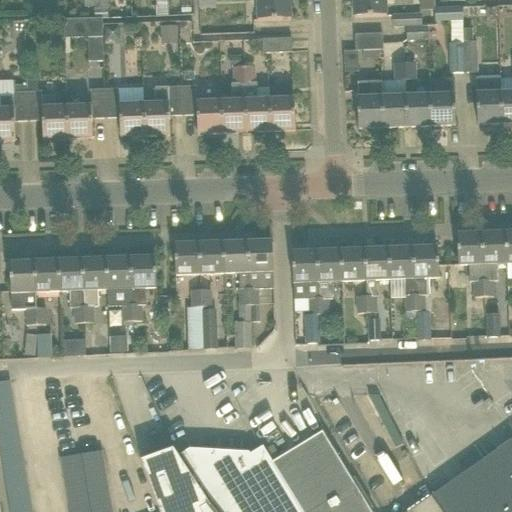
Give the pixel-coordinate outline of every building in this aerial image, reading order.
[(94,8),(93,0),(83,0),(83,8),(94,8)] [(93,0),(94,8),(94,19),(108,19),(108,10),(109,10),(108,0),(93,0)] [(169,15),(168,0),(156,0),(157,15),(169,15)] [(199,0),(200,10),(216,9),(215,0),(199,0)] [(290,0),(257,0),(258,22),(291,21),(290,0)] [(385,0),(353,0),(354,19),(387,17),(385,0)] [(434,0),(418,0),(419,11),(433,11),(433,9),(435,9),(434,0)] [(461,7),(435,9),(433,9),(433,11),(434,24),(462,22),(461,7)] [(405,28),(421,27),(421,15),(391,16),(392,29),(405,28)] [(104,62),(103,20),(65,21),(65,40),(89,39),(89,63),(104,62)] [(162,43),(179,43),(179,25),(162,25),(162,43)] [(421,27),(405,28),(406,42),(428,41),(427,27),(421,27)] [(359,73),(358,52),(363,52),(364,61),(382,60),(382,34),(355,35),(355,52),(344,52),(345,73),(359,73)] [(292,53),(292,39),(262,40),(262,54),(292,53)] [(462,44),(455,44),(448,44),(449,75),(463,75),(462,44)] [(462,44),(463,75),(477,75),(477,44),(462,44)] [(407,65),(406,82),(417,81),(417,64),(407,65)] [(406,82),(405,65),(394,65),(395,82),(406,82)] [(221,103),(222,135),(247,134),(244,69),(232,69),(232,86),(231,86),(231,102),(221,103)] [(247,134),(271,133),(270,101),(257,101),(257,84),(253,84),(253,69),(244,69),(247,134)] [(476,79),(478,126),(502,125),(501,94),(500,94),(500,78),(476,79)] [(431,128),(456,127),(455,80),(445,80),(445,96),(430,96),(431,128)] [(383,129),(382,98),(381,82),(357,83),(358,99),(357,99),(359,130),(383,129)] [(15,123),(29,122),(27,86),(14,86),(14,94),(14,98),(0,98),(0,99),(0,110),(0,109),(0,142),(15,142),(15,123)] [(43,141),(68,141),(67,107),(54,108),(54,97),(41,98),(41,92),(38,93),(37,86),(27,86),(29,122),(43,122),(43,141)] [(198,136),(222,135),(221,103),(197,103),(196,87),(182,88),(183,117),(197,116),(198,136)] [(267,96),(292,97),(293,88),(267,87),(267,96)] [(155,104),(144,105),(145,138),(170,137),(169,117),(183,117),(182,88),(155,89),(155,104)] [(67,107),(68,141),(93,140),(92,120),(106,120),(105,90),(91,91),(92,107),(67,107)] [(121,139),(145,138),(144,105),(118,106),(117,90),(105,90),(106,120),(120,119),(121,139)] [(502,125),(511,124),(511,93),(501,94),(502,125)] [(406,97),(407,128),(431,128),(430,96),(406,97)] [(383,129),(407,128),(406,97),(382,98),(383,129)] [(270,101),(271,133),(295,132),(294,100),(270,101)] [(506,234),(482,235),(484,299),(493,299),(493,283),(497,283),(496,265),(507,265),(506,234)] [(484,299),(482,235),(457,236),(459,267),(468,266),(469,284),(472,284),(473,300),(484,299)] [(274,289),(272,243),(248,244),(250,323),(251,323),(260,323),(259,290),(274,289)] [(248,244),(224,245),(225,276),(240,275),(240,291),(239,291),(240,324),(235,324),(236,350),(252,350),(251,323),(250,323),(248,244)] [(175,277),(200,276),(199,245),(175,246),(175,277)] [(224,245),(199,245),(200,276),(225,276),(224,245)] [(438,249),(414,250),(417,341),(430,341),(429,297),(428,297),(428,279),(439,279),(438,249)] [(404,280),(405,315),(402,315),(403,342),(417,341),(414,250),(390,251),(391,281),(404,280)] [(366,251),(341,252),(342,282),(367,281),(366,251)] [(367,281),(367,298),(368,315),(378,314),(377,297),(376,297),(376,281),(391,281),(390,251),(366,251),(367,281)] [(317,253),(319,316),(329,316),(329,301),(332,301),(332,283),(342,282),(341,252),(317,253)] [(293,254),(294,301),(308,301),(309,317),(319,316),(317,253),(293,254)] [(157,290),(156,259),(131,260),(134,324),(142,324),(141,307),(146,307),(145,290),(157,290)] [(131,260),(107,261),(108,291),(117,291),(118,308),(122,308),(122,324),(134,324),(131,260)] [(108,291),(107,261),(83,262),(85,325),(95,324),(94,309),(98,308),(97,292),(108,291)] [(83,262),(59,263),(60,293),(69,293),(70,310),(74,310),(74,325),(85,325),(83,262)] [(36,310),(35,294),(34,263),(10,264),(12,312),(25,311),(26,327),(37,327),(36,310)] [(60,293),(59,263),(34,263),(35,294),(60,293)] [(212,291),(202,292),(202,309),(213,308),(212,291)] [(192,309),(202,309),(202,292),(191,292),(192,309)] [(357,315),(368,315),(367,298),(357,298),(357,315)] [(45,310),(36,310),(37,327),(46,326),(45,310)] [(216,311),(204,311),(205,351),(218,351),(216,311)] [(487,316),(487,338),(500,338),(499,315),(487,316)] [(320,345),(319,320),(306,320),(307,345),(320,345)] [(380,320),(369,321),(369,342),(380,342),(380,320)] [(35,355),(37,336),(25,334),(22,354),(35,355)] [(128,338),(110,338),(111,354),(129,353),(128,338)] [(62,341),(62,356),(85,355),(84,340),(62,341)] [(10,382),(0,383),(0,396),(12,394),(10,382)] [(0,396),(0,408),(14,406),(12,394),(0,396)] [(374,406),(381,402),(378,396),(369,396),(374,406)] [(384,408),(381,402),(374,406),(377,412),(384,408)] [(0,408),(0,420),(16,418),(14,406),(0,408)] [(384,408),(377,412),(380,418),(387,414),(384,408)] [(390,420),(387,414),(380,418),(383,424),(390,420)] [(0,432),(18,429),(16,418),(0,420),(0,432)] [(394,426),(390,420),(383,424),(386,430),(394,426)] [(394,426),(386,430),(389,436),(397,432),(394,426)] [(0,432),(0,444),(20,441),(18,429),(0,432)] [(400,438),(397,432),(389,436),(393,442),(400,438)] [(280,459),(273,463),(302,511),(370,511),(323,433),(280,459)] [(403,445),(400,438),(393,442),(396,448),(403,445)] [(190,450),(178,458),(212,503),(218,511),(302,511),(273,463),(265,451),(263,448),(251,456),(249,454),(240,453),(241,443),(210,440),(209,451),(190,450)] [(511,511),(511,440),(432,497),(441,511),(511,511)] [(22,453),(20,441),(0,444),(0,450),(1,456),(22,453)] [(265,451),(273,463),(280,459),(273,447),(265,451)] [(202,511),(212,503),(178,458),(173,451),(142,462),(144,470),(158,511),(202,511)] [(102,452),(81,455),(83,467),(104,464),(102,452)] [(1,456),(3,468),(24,465),(22,453),(1,456)] [(61,459),(63,471),(83,467),(81,455),(61,459)] [(104,464),(83,467),(85,479),(106,475),(104,464)] [(26,476),(24,465),(3,468),(5,480),(26,476)] [(63,471),(65,482),(85,479),(83,467),(63,471)] [(106,475),(85,479),(87,490),(108,487),(106,475)] [(5,480),(7,492),(28,488),(26,476),(5,480)] [(65,482),(67,494),(87,490),(85,479),(65,482)] [(108,487),(87,490),(90,502),(110,498),(108,487)] [(9,503),(30,500),(28,488),(7,492),(9,503)] [(69,506),(90,502),(87,490),(67,494),(69,506)] [(441,511),(432,497),(410,511),(441,511)] [(110,498),(90,502),(91,511),(100,511),(112,510),(110,498)] [(9,503),(10,511),(29,511),(32,511),(30,500),(9,503)] [(69,506),(70,511),(91,511),(90,502),(69,506)] [(218,511),(212,503),(202,511),(218,511)]
